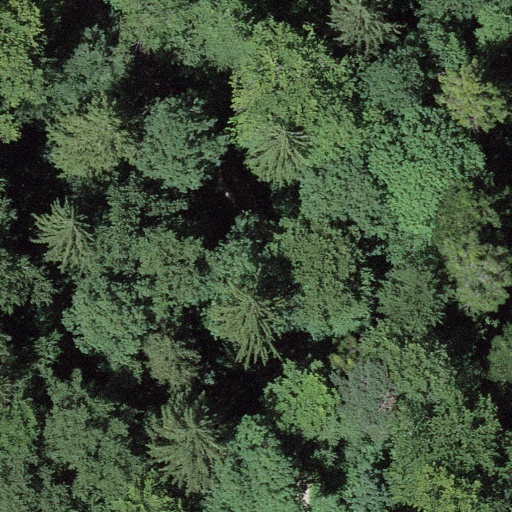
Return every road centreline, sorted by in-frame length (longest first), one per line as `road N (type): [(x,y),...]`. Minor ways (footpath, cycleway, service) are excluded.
road 1 (track): [(290,511),(289,376),(276,256),(199,140),(85,0)]
road 2 (track): [(428,0),(511,86)]
